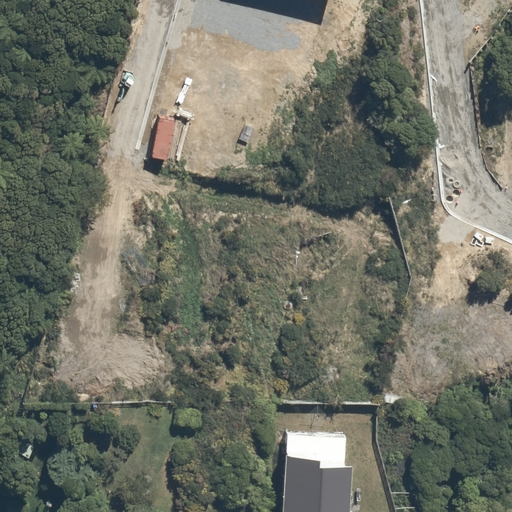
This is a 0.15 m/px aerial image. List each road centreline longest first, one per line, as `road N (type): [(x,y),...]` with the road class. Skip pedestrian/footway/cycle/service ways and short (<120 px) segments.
road 1 (residential): [(149,0),(109,175)]
road 2 (residential): [(511,209),(465,167),(446,62)]
